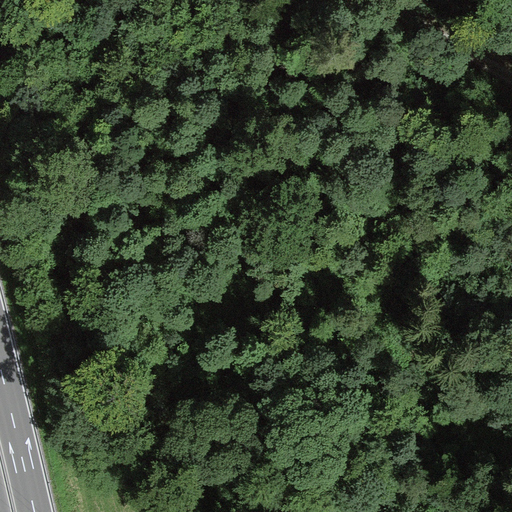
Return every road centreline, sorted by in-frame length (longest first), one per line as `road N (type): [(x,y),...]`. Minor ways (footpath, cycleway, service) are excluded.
road 1 (track): [(375,0),(511,79)]
road 2 (motorway): [(34,511),(0,358)]
